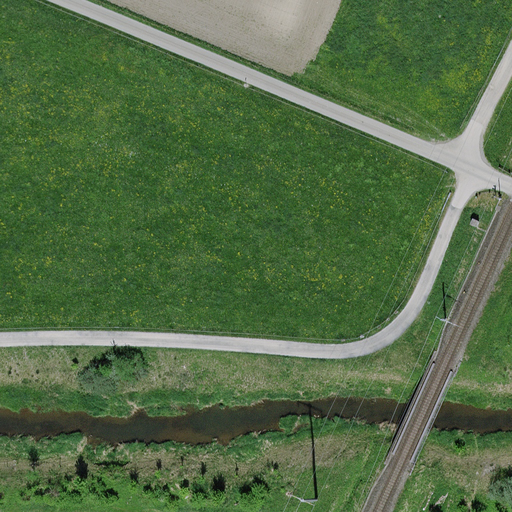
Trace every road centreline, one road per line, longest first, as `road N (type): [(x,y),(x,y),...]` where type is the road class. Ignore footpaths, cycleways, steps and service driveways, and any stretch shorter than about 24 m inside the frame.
road 1 (track): [(0,345),(100,340),(321,350),(375,342),(410,310),(464,191),(469,144),(511,53)]
road 2 (unclassified): [(511,188),(63,0)]
